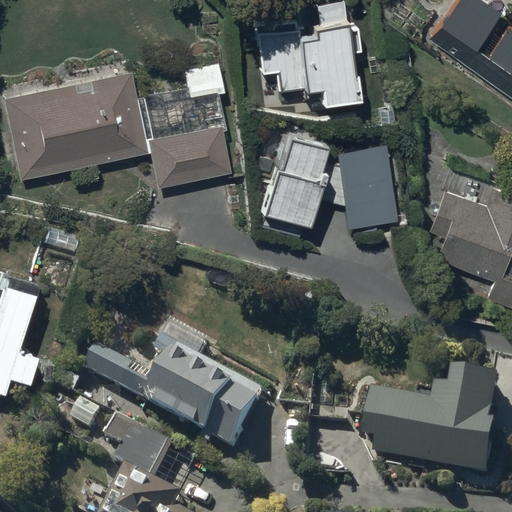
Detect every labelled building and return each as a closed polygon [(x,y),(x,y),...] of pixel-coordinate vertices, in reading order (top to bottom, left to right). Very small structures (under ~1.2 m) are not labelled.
[(502,7),(492,0),(454,0),(443,17),(511,64),(511,23),(509,21),(505,26),(494,18),(502,7)] [(361,99),(348,22),(313,28),(314,34),(299,37),(297,28),(258,34),(265,74),(277,72),(280,89),(304,85),(305,91),(323,88),(325,104),(361,99)] [(93,160),(147,149),(154,184),(216,172),(206,123),(222,120),(216,89),(221,88),(215,59),(180,66),(184,83),(133,93),(127,68),(0,93),(17,175),(70,165),(73,179),(95,175),(93,160)] [(256,207),(302,219),(311,194),(340,202),(343,223),(392,217),(382,140),(332,146),(334,161),(316,156),(321,138),(282,128),(274,161),(268,159),(256,207)] [(494,181),(450,166),(429,228),(444,233),(437,254),(495,274),(487,298),(511,306),(511,187),(494,182),(494,181)] [(80,233),(48,224),(43,243),(74,251),(80,233)] [(0,391),(4,393),(9,377),(28,383),(37,353),(19,348),(36,291),(4,281),(0,294),(0,391)] [(85,368),(206,433),(202,440),(211,445),(215,437),(234,447),(264,391),(201,357),(208,344),(170,324),(155,353),(165,358),(159,369),(161,370),(157,377),(97,346),(85,368)] [(433,399),(372,389),(363,437),(375,439),(373,453),(487,473),(497,415),(493,414),(499,378),(452,370),(449,386),(435,384),(433,399)] [(124,466),(100,511),(187,511),(176,506),(182,494),(179,492),(198,457),(116,414),(105,436),(121,445),(113,460),(124,466)]
